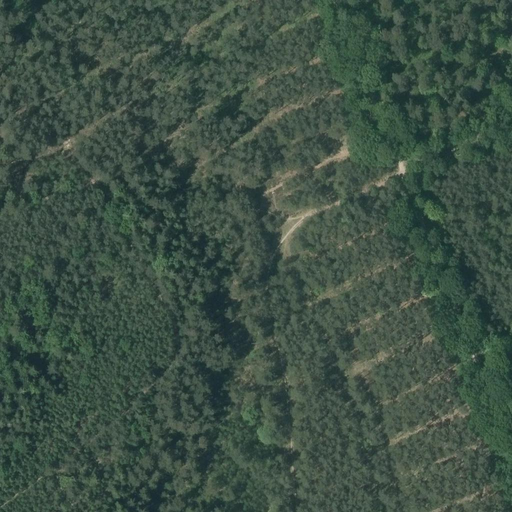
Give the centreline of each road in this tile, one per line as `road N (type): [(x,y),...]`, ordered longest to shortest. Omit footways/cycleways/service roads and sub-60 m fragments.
road 1 (track): [(511,453),(399,175)]
road 2 (track): [(399,175),(331,0)]
road 3 (track): [(399,175),(511,124)]
